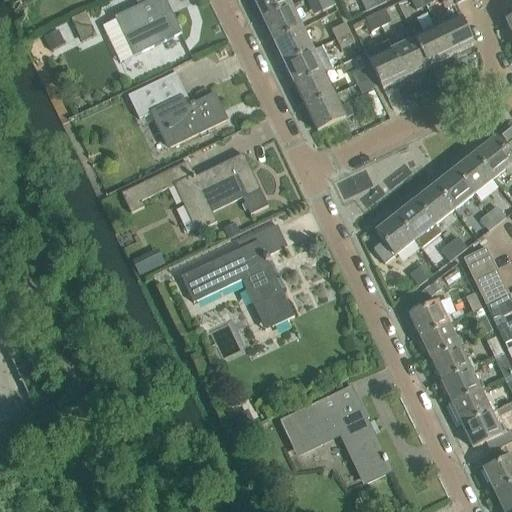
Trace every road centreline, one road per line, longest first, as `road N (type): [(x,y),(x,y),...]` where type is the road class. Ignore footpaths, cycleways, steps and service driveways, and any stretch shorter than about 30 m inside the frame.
road 1 (residential): [(465,511),(305,174)]
road 2 (residential): [(305,174),(506,79)]
road 3 (residential): [(305,174),(222,0)]
